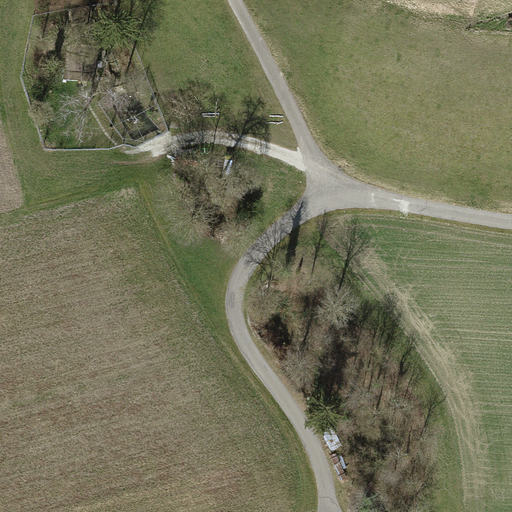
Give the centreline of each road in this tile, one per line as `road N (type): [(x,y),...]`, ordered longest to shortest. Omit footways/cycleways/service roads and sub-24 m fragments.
road 1 (residential): [(511,221),(336,188),(277,231),(237,288),(235,321),(306,429),(328,478),(329,511)]
road 2 (track): [(240,0),(318,168),(336,188)]
road 3 (track): [(133,158),(190,137),(228,134),(318,168)]
